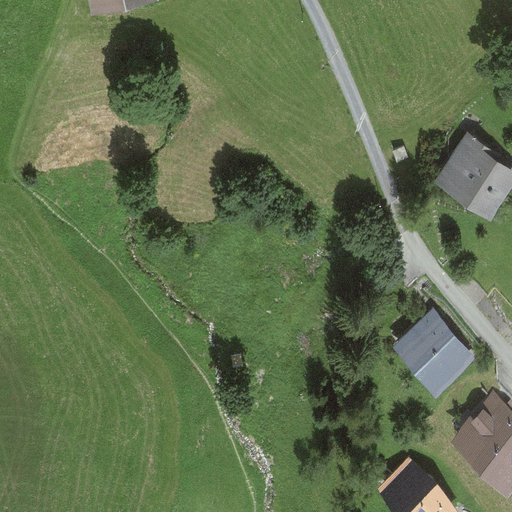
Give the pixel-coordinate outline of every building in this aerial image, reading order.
[(471,134),(445,172),(490,203),(511,170),(480,148),(483,143),(471,134)] [(404,144),(394,148),(397,158),(408,154),(404,144)] [(433,313),(405,338),(439,377),(467,353),(433,313)] [(511,413),(494,396),(463,427),(511,475),(511,474),(511,413)] [(394,494),(411,511),(442,511),(449,506),(438,490),(441,487),(427,472),(424,475),(409,462),(395,475),(404,484),(394,494)]
